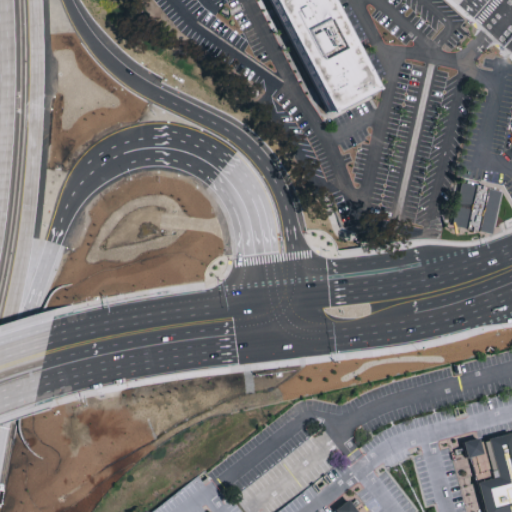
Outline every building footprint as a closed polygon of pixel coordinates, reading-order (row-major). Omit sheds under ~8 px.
[(268,0),(327,0),(373,88),(327,112),(268,0)] [(498,195),(488,239),(449,230),(458,186),(498,195)] [(352,266),(368,272),(377,246),(362,240),(352,266)] [(511,511),(483,511),(478,490),(482,488),(501,482),(492,458),(470,463),(465,446),(511,435),(511,511)] [(332,511),(346,502),(352,511),(332,511)]
